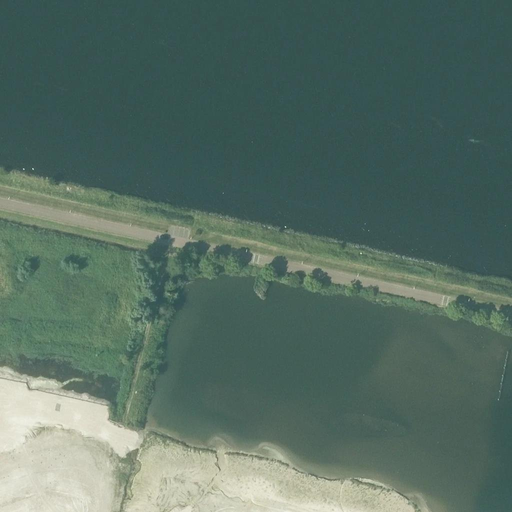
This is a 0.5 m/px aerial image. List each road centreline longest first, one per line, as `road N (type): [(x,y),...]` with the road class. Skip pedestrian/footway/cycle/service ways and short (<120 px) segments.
road 1 (unclassified): [(0,202),(511,316)]
road 2 (track): [(102,511),(174,241)]
